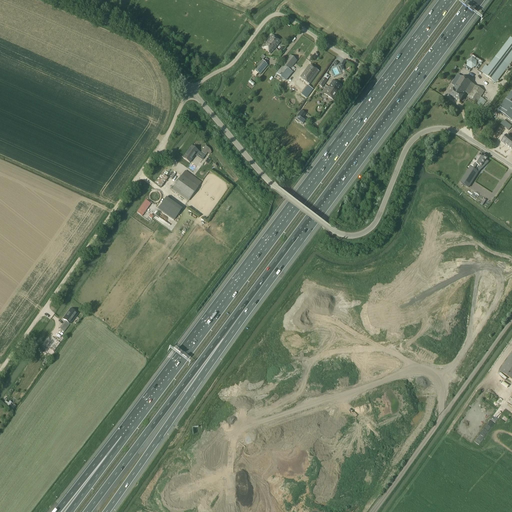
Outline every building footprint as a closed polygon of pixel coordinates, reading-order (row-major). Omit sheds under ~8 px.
[(262,47),(270,54),(280,42),(272,35),(263,46),(262,47)] [(511,37),(484,72),(483,73),(496,83),(511,61),(511,37)] [(283,65),(276,74),(285,81),(293,72),(290,70),(297,61),(290,55),(283,64),(283,65)] [(466,68),(476,68),(476,59),(466,59),(466,68)] [(259,74),(267,65),(262,61),(254,70),(259,74)] [(309,65),(300,77),(309,84),(319,72),(309,65)] [(450,96),(460,102),(471,83),(461,77),(450,96)] [(322,88),(327,81),(323,78),(318,85),(322,88)] [(324,94),(333,101),(336,97),(336,96),(339,91),(340,91),(342,87),(333,81),(324,94)] [(307,99),(313,89),(306,85),(300,94),(307,99)] [(467,97),(477,103),(485,91),(475,85),(467,97)] [(511,92),(500,108),(511,116),(511,92)] [(300,111),(295,118),(302,123),(305,120),(302,118),(301,116),(304,113),(300,111)] [(511,128),(500,143),(504,146),(503,147),(505,149),(506,148),(511,151),(511,149),(511,128)] [(191,146),(183,158),(190,163),(198,151),(191,146)] [(482,167),(488,157),(485,155),(482,159),(478,157),(473,164),(472,166),(475,168),(476,166),(478,164),(482,167)] [(470,167),(462,178),(471,184),(479,173),(470,167)] [(168,178),(162,174),(154,183),(161,188),(168,178)] [(202,183),(191,175),(188,180),(182,176),(172,190),(188,201),(202,183)] [(164,198),(156,209),(173,220),(180,209),(164,198)] [(142,212),(146,215),(153,206),(149,202),(142,212)] [(60,328),(64,332),(77,314),(71,309),(63,319),(65,321),(60,328)] [(511,352),(499,371),(511,379),(511,352)]
